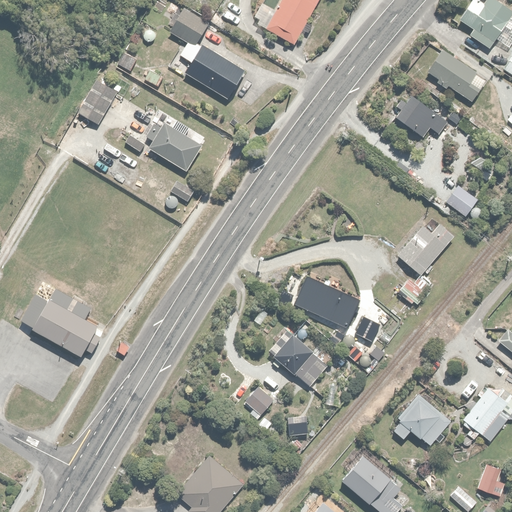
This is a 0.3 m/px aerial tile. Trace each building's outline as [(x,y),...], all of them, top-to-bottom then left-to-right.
[(177,0),(175,0),(166,20),(192,34),(203,13),(177,0)] [(294,34),(310,0),(276,0),(267,21),(294,34)] [(511,12),(495,0),(465,0),(458,9),(498,39),(511,21),(511,12)] [(199,36),(183,62),(224,86),(239,60),(199,36)] [(483,70),(441,42),(427,63),(469,91),(483,70)] [(511,53),(502,70),(511,76),(511,53)] [(128,60),(123,56),(118,63),(128,71),(137,59),(132,56),(128,60)] [(149,69),(143,79),(156,87),(162,76),(149,69)] [(93,114),(108,84),(91,75),(75,104),(93,114)] [(443,112),(411,88),(396,110),(420,128),(428,117),(435,123),(443,112)] [(456,125),(462,117),(451,110),(445,118),(456,125)] [(196,134),(162,116),(149,139),(184,157),(196,134)] [(462,117),(456,125),(467,133),(473,125),(462,117)] [(144,145),(129,134),(123,142),(139,153),(144,145)] [(478,154),(471,162),(479,169),(486,160),(478,154)] [(474,191),(456,178),(444,194),(463,207),(474,191)] [(193,191),(177,181),(170,191),(185,202),(193,191)] [(481,208),(469,208),(469,218),(482,218),(481,208)] [(444,227),(427,212),(397,246),(413,260),(444,227)] [(28,252),(17,245),(3,267),(14,274),(28,252)] [(416,279),(404,270),(394,282),(406,292),(416,279)] [(96,322),(45,297),(30,327),(81,353),(84,348),(92,352),(99,336),(91,332),(96,322)] [(511,347),(511,319),(506,315),(492,333),(511,347)] [(295,328),(276,349),(297,369),(317,349),(295,328)] [(121,336),(115,349),(122,352),(128,340),(121,336)] [(372,367),(365,362),(369,356),(362,351),(354,362),(361,367),(368,373),(372,367)] [(272,393),(258,379),(246,391),(260,404),(272,393)] [(505,396),(481,381),(462,410),(485,426),(505,396)] [(338,385),(328,383),(324,405),(333,407),(338,385)] [(443,411),(416,386),(396,408),(423,433),(443,411)] [(292,420),(286,421),(287,432),(288,432),(289,441),(302,440),(302,433),(301,432),(306,432),(306,420),(299,420),(299,414),(291,414),(292,420)] [(272,422),(262,415),(256,423),(265,431),(272,422)] [(363,449),(341,472),(369,497),(391,474),(363,449)] [(213,511),(241,479),(209,452),(183,482),(200,496),(193,505),(201,511),(213,511)] [(499,459),(478,453),(472,478),(493,484),(499,459)] [(421,476),(422,477),(424,477),(426,476),(427,476),(429,475),(430,474),(430,473),(431,471),(432,470),(432,468),(432,467),(431,466),(431,464),(430,463),(429,462),(428,461),(427,460),(425,460),(424,460),(422,460),(421,460),(419,460),(418,461),(417,462),(416,463),(415,465),(415,466),(415,467),(415,469),(415,470),(415,472),(416,473),(417,474),(418,475),(420,476),(421,476)] [(460,486),(450,496),(465,511),(469,511),(478,504),(460,486)] [(339,511),(323,496),(307,511),(339,511)]
